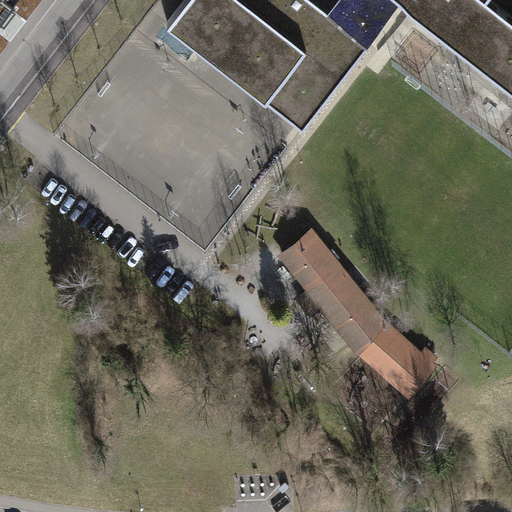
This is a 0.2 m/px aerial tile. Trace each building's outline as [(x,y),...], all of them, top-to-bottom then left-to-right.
[(0,0),(0,24),(18,0),(0,0)] [(189,0),(168,28),(303,132),(369,47),(327,15),(307,0),(189,0)] [(339,0),(327,15),(369,47),(399,9),(402,4),(397,0),(339,0)] [(397,0),(402,4),(511,88),(511,12),(496,0),(397,0)] [(315,228),(280,255),(343,335),(411,397),(438,360),(380,307),(315,228)]
